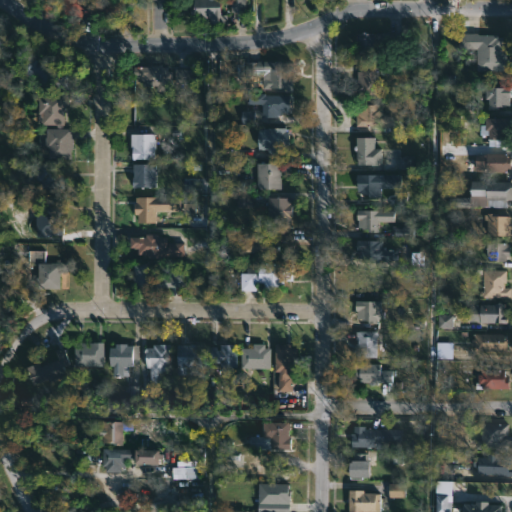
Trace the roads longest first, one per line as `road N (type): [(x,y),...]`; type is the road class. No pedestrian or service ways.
road 1 (residential): [(0,0),(55,37),(108,47),(263,43),(346,16),(511,10)]
road 2 (residential): [(317,27),(323,511)]
road 3 (residential): [(36,319),(322,310)]
road 4 (residential): [(108,47),(104,311)]
road 5 (residential): [(36,319),(0,367),(2,449),(33,511)]
road 6 (residential): [(323,410),(511,410)]
